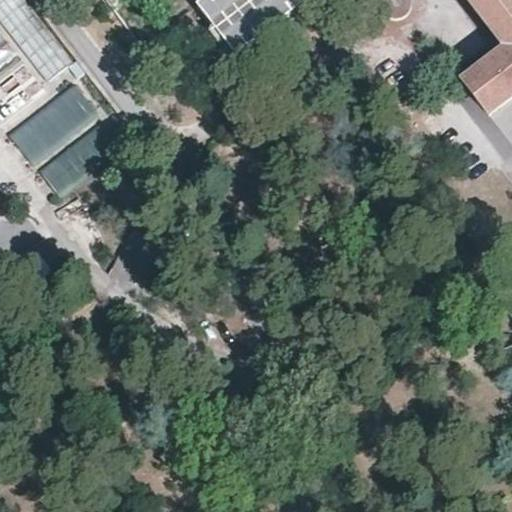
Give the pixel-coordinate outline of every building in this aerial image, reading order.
[(77,64),(27,0),(0,0),(0,16),(52,83),(77,64)] [(205,0),(246,49),(307,0),(205,0)] [(405,6),(406,2),(405,0),(378,0),(378,5),(380,10),(384,14),(388,16),(394,16),(399,15),(403,11),(405,6)] [(511,0),(468,0),(501,42),(461,73),(487,107),(511,87),(511,0)] [(0,66),(19,52),(3,31),(0,33),(0,66)] [(49,91),(27,62),(0,82),(0,128),(0,129),(49,91)] [(103,115),(76,81),(10,133),(37,167),(103,115)] [(127,149),(105,120),(41,168),(64,198),(127,149)]
